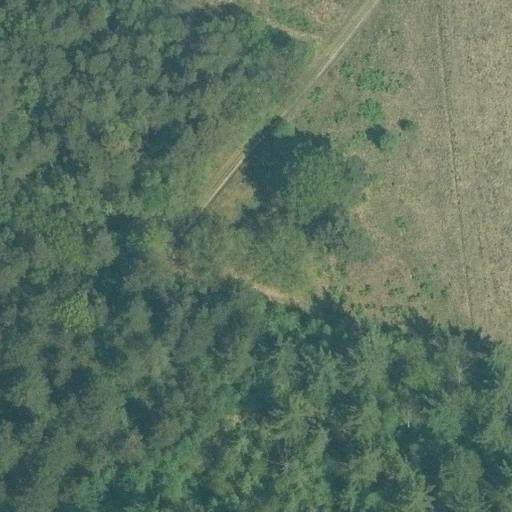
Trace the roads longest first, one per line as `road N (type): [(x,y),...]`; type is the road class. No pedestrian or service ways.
road 1 (track): [(139,265),(373,0)]
road 2 (track): [(64,0),(324,57)]
